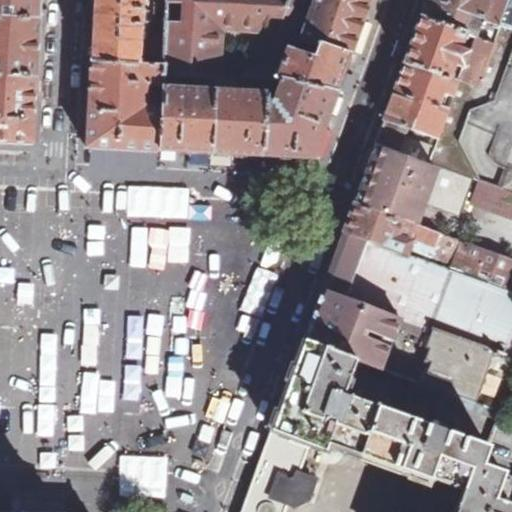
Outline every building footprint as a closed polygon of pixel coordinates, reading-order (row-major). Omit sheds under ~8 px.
[(0,0),(0,19),(40,21),(41,0),(0,0)] [(142,0),(94,0),(91,63),(139,65),(141,16),(147,16),(147,11),(142,10),(142,0)] [(284,17),(289,0),(166,0),(166,3),(162,66),(165,66),(165,73),(215,76),(218,77),(220,50),(221,28),(276,32),(280,33),(284,17)] [(280,33),(301,40),(314,0),(289,0),(284,17),(280,33)] [(351,56),(370,0),(314,0),(301,40),(318,46),(319,45),(351,56)] [(509,0),(427,0),(421,18),(464,35),(474,38),(476,39),(482,20),(499,26),(501,23),(509,0)] [(511,0),(509,0),(501,23),(511,24),(511,0)] [(162,66),(166,3),(155,3),(154,35),(151,41),(149,65),(162,66)] [(405,62),(459,82),(477,88),(493,45),(476,39),(474,38),(468,53),(458,49),(464,35),(421,18),(405,62)] [(0,75),(37,78),(40,21),(0,19),(0,75)] [(511,24),(501,23),(499,26),(493,45),(477,88),(459,82),(453,97),(448,111),(438,139),(435,146),(429,162),(504,190),(511,193),(511,24)] [(337,92),(348,62),(351,56),(319,45),(318,46),(313,57),(288,49),(285,59),(220,50),(218,77),(234,78),(262,79),(281,82),(337,92)] [(441,93),(453,97),(459,82),(405,62),(384,120),(407,128),(438,139),(448,111),(436,106),(441,93)] [(139,65),(91,63),(86,146),(160,151),(162,109),(146,108),(147,85),(164,86),(165,73),(165,66),(162,66),(149,65),(139,65)] [(0,143),(33,145),(37,78),(0,75),(0,143)] [(214,92),(233,93),(233,88),(234,78),(218,77),(215,76),(214,92)] [(267,95),(261,94),(261,96),(263,96),(261,156),(311,159),(337,92),(281,82),(274,104),(266,104),(267,95)] [(182,90),(177,90),(164,89),(162,109),(160,151),(194,153),(210,153),(214,92),(182,90)] [(233,93),(214,92),(210,153),(261,156),(263,96),(261,96),(261,94),(237,93),(233,93)] [(429,162),(435,146),(404,135),(407,128),(384,120),(375,145),(428,164),(429,162)] [(429,162),(428,164),(375,145),(363,179),(366,187),(409,204),(411,199),(422,204),(459,217),(473,181),(503,192),(504,190),(429,162)] [(415,223),(422,204),(411,199),(409,204),(366,187),(363,179),(354,203),(401,220),(402,218),(415,223)] [(458,256),(464,242),(415,223),(402,218),(401,220),(354,203),(349,218),(343,233),(406,256),(407,255),(414,234),(438,243),(437,247),(458,256)] [(511,292),(462,275),(407,255),(406,256),(343,233),(322,290),(511,358),(511,292)] [(462,275),(511,292),(511,258),(464,242),(458,256),(455,266),(464,269),(462,275)] [(508,386),(511,376),(511,358),(322,290),(303,342),(356,361),(380,370),(388,347),(341,328),(343,322),(391,341),(396,328),(417,335),(415,341),(423,344),(422,347),(426,348),(427,346),(430,347),(425,359),(429,361),(421,384),(442,391),(500,411),(508,386)] [(356,361),(303,342),(271,431),(310,445),(326,451),(329,444),(361,456),(378,407),(375,406),(344,395),(356,361)] [(430,426),(442,391),(421,384),(413,381),(402,410),(400,415),(430,426)] [(380,402),(378,407),(400,415),(402,410),(380,402)] [(400,415),(378,407),(361,456),(430,481),(431,478),(447,432),(430,426),(400,415)] [(452,434),(476,442),(480,431),(456,423),(452,434)] [(310,445),(271,431),(257,470),(259,470),(255,480),(261,491),(272,495),(280,475),(295,481),(295,483),(300,484),(303,476),(300,474),(310,445)] [(447,432),(431,478),(462,490),(453,511),(511,511),(511,503),(496,497),(504,473),(482,465),(489,447),(476,442),(452,434),(447,432)] [(173,497),(172,456),(118,457),(118,498),(173,497)] [(257,470),(238,511),(267,511),(273,497),(273,496),(272,495),(261,491),(255,480),(259,470),(257,470)] [(306,499),(306,500),(308,499),(315,480),(303,476),(300,484),(295,483),(295,481),(280,475),(272,495),(273,496),(273,497),(295,505),(297,505),(296,504),(306,499)]
